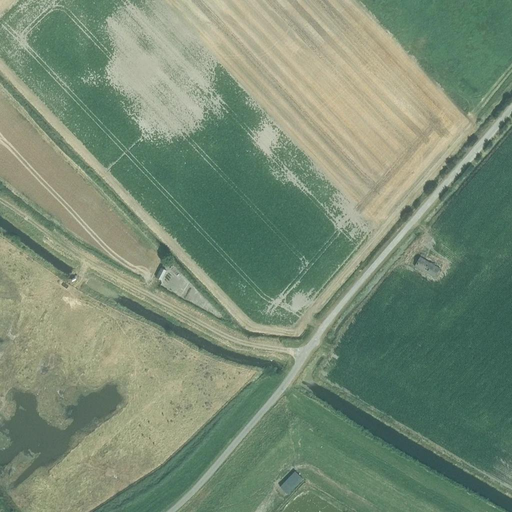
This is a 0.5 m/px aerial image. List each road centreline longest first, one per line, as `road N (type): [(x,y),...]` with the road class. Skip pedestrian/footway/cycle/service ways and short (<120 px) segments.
road 1 (unclassified): [(170,511),(511,108)]
road 2 (track): [(0,200),(84,259),(220,333),(303,353)]
